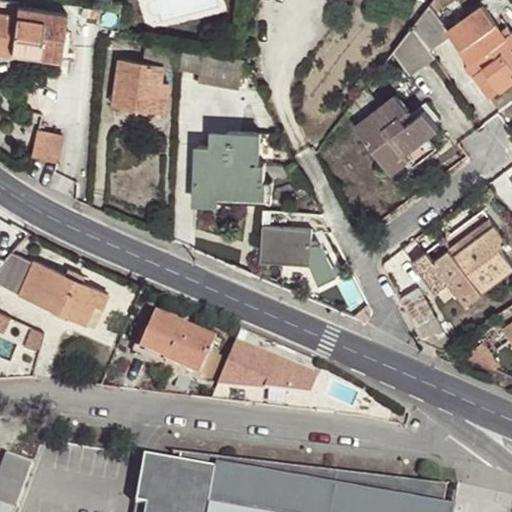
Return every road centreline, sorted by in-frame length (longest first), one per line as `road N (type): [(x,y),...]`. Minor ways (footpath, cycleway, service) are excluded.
road 1 (residential): [(0,394),(426,443),(445,439),(459,424)]
road 2 (secondary): [(0,188),(371,363)]
road 3 (residential): [(496,155),(358,257)]
road 4 (secondary): [(371,363),(511,417)]
